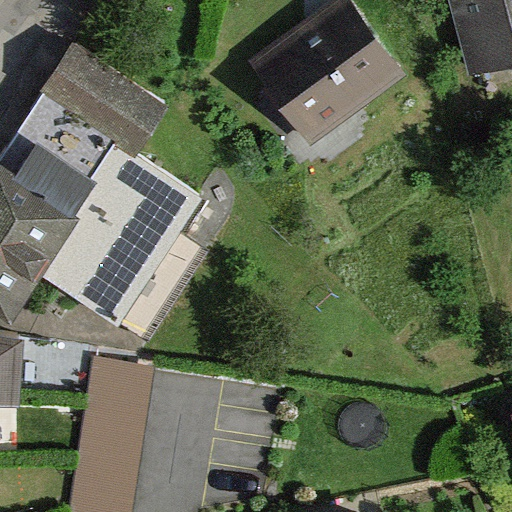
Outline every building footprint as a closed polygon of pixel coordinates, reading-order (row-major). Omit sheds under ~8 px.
[(351,0),(347,0),(247,58),(299,148),(402,89),(351,0)] [(511,0),(453,0),(479,91),(511,81),(511,0)] [(78,36),(0,163),(0,300),(36,323),(59,285),(156,343),(212,250),(192,238),(219,194),(151,154),(184,100),(78,36)] [(24,327),(0,322),(0,391),(20,390),(24,327)] [(104,511),(133,511),(163,358),(105,347),(76,507),(104,511)]
